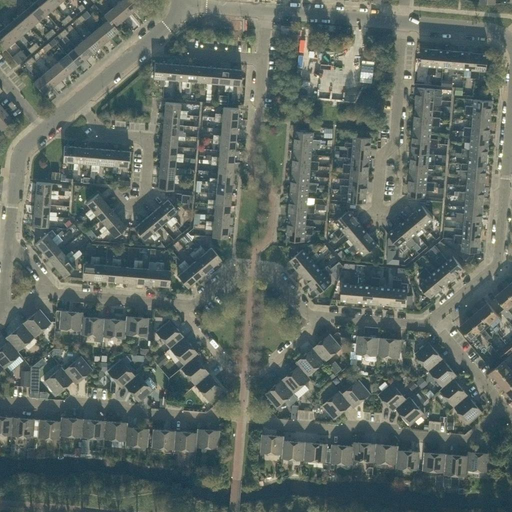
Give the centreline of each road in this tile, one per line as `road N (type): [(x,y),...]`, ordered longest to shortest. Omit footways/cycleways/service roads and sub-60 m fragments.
road 1 (residential): [(505,408),(466,439),(0,399)]
road 2 (residential): [(406,203),(385,219),(382,207),(406,20)]
road 3 (residential): [(114,190),(128,205),(146,196),(151,137),(107,134),(80,99)]
road 4 (residential): [(433,321),(493,270),(506,163)]
road 5 (residential): [(179,308),(234,268),(254,268),(268,270),(316,322)]
road 6 (residential): [(80,99),(196,7)]
road 7 (residential): [(406,20),(265,11)]
road 8 (residential): [(179,308),(47,291)]
road 9 (residential): [(188,54),(262,58),(265,11)]
